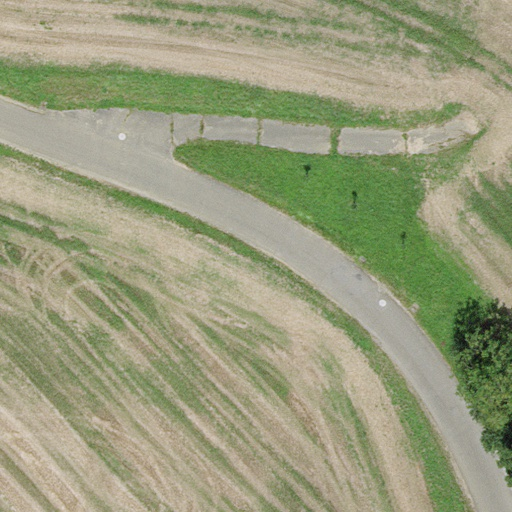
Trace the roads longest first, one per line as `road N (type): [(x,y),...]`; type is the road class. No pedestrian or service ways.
road 1 (unclassified): [(0,118),(236,211),(350,284),(432,375),(501,511)]
road 2 (track): [(488,107),(455,130),(420,139),(164,125),(128,131),(97,155)]
